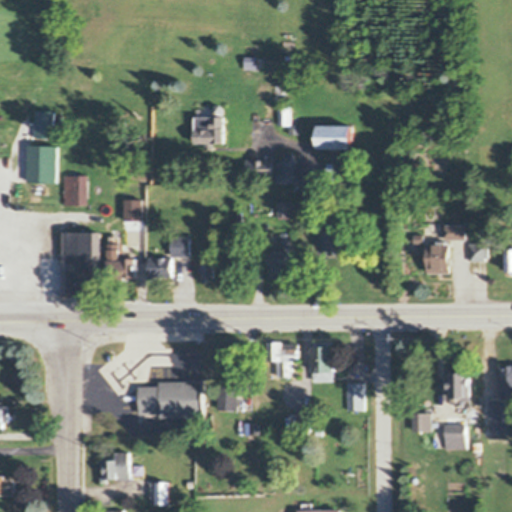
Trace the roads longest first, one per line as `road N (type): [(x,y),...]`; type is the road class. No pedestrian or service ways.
road 1 (secondary): [(511,316),(0,323)]
road 2 (residential): [(69,511),(67,321)]
